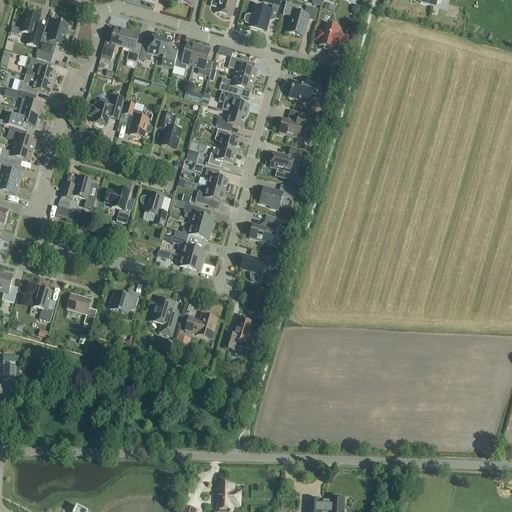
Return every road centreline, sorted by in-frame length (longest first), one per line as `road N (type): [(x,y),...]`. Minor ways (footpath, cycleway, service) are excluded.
road 1 (residential): [(58,133),(44,185),(42,229),(51,248),(217,289),(276,61)]
road 2 (unclassified): [(511,466),(0,451)]
road 3 (residential): [(276,61),(123,8),(94,15)]
road 4 (residential): [(94,15),(95,54),(68,96),(58,133)]
road 5 (residential): [(178,166),(58,133)]
